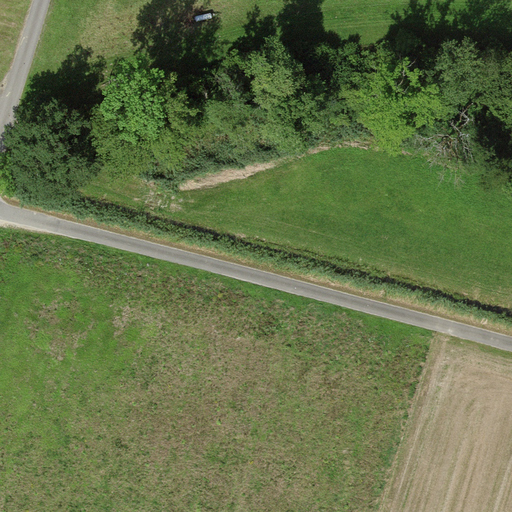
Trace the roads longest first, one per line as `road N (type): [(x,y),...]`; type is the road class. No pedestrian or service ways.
road 1 (track): [(511,359),(0,222)]
road 2 (track): [(46,0),(0,156)]
